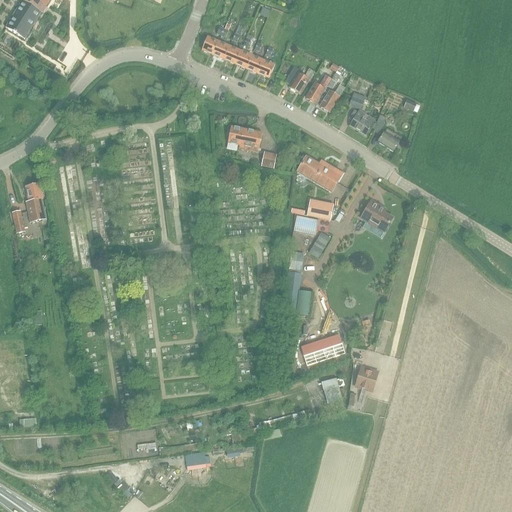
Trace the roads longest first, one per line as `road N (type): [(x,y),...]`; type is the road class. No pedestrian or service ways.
road 1 (track): [(345,367),(178,418),(0,437)]
road 2 (residential): [(394,178),(274,106),(176,65)]
road 3 (residential): [(0,160),(46,130),(82,82),(114,58),(176,65)]
road 4 (track): [(168,462),(22,477),(0,465)]
road 5 (track): [(430,200),(390,359)]
road 6 (unclassified): [(511,250),(394,178)]
